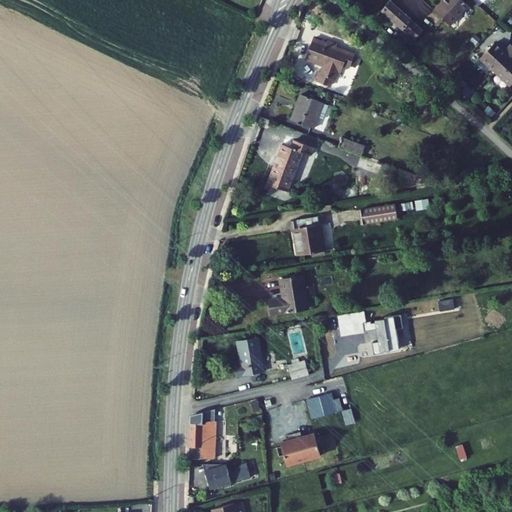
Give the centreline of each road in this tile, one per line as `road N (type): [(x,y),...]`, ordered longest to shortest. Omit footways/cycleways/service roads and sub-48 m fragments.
road 1 (tertiary): [(286,0),(231,129),(193,261),(176,371),(171,511)]
road 2 (unknown): [(174,408),(198,412),(321,383)]
